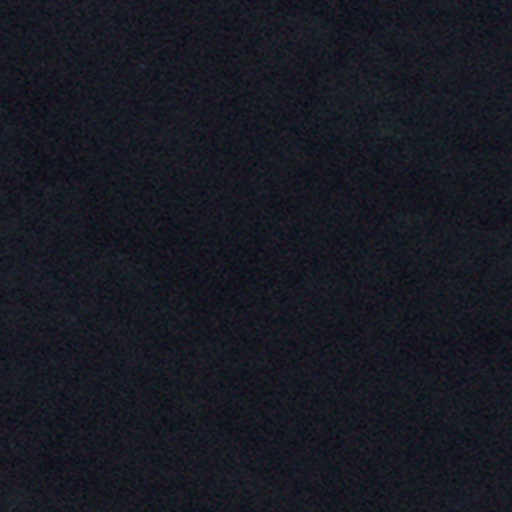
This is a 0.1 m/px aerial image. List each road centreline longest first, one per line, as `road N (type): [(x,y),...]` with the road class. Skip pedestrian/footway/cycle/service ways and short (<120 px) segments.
road 1 (track): [(0,232),(38,256),(134,354),(315,511)]
road 2 (track): [(370,511),(485,496),(511,483)]
